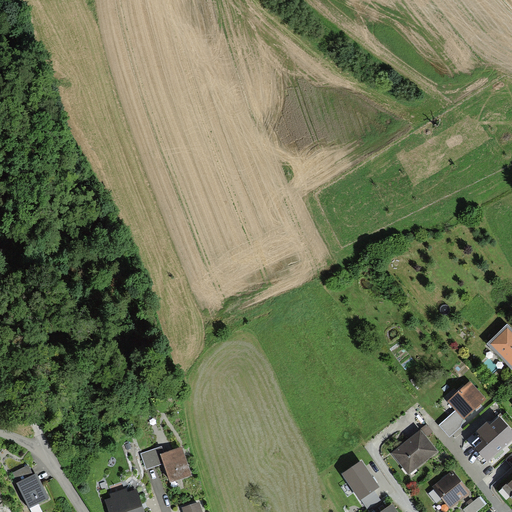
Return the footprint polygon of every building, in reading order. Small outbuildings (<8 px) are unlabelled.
[(489,344),(511,367),(511,333),(506,328),(489,344)] [(469,386),(449,404),(464,420),(484,402),(469,386)] [(440,427),(451,438),(466,424),(455,413),(440,427)] [(511,439),(511,434),(498,418),(470,442),(486,461),(511,439)] [(419,435),(393,455),(407,473),(433,453),(419,435)] [(162,464),(169,481),(188,475),(179,448),(161,455),(158,448),(142,454),(147,469),(162,464)] [(377,488),(361,464),(344,476),(360,499),(377,488)] [(467,493),(451,474),(433,490),(449,508),(467,493)] [(34,475),(17,483),(29,508),(47,499),(34,475)] [(105,501),(108,511),(141,511),(135,491),(105,501)] [(463,510),(464,511),(474,511),(484,504),(478,497),(463,510)]
